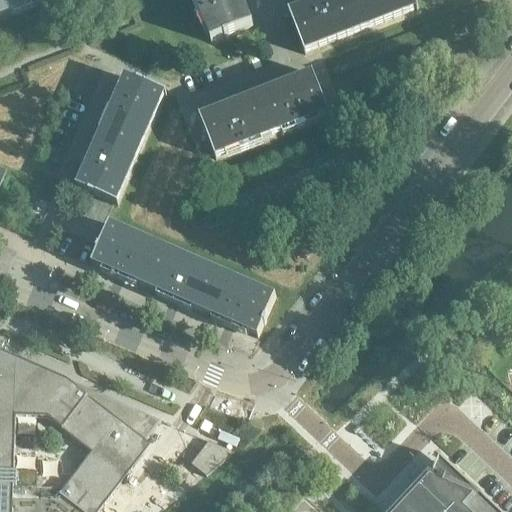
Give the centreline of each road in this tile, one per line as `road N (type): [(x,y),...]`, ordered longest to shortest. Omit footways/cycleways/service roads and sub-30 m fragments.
road 1 (residential): [(20,292),(235,384),(267,381),(511,72)]
road 2 (residential): [(37,254),(248,349)]
road 3 (residential): [(37,254),(112,74)]
road 4 (residential): [(193,106),(283,70),(260,11)]
